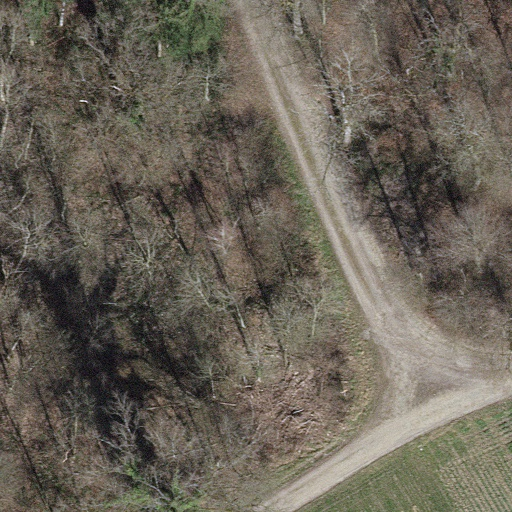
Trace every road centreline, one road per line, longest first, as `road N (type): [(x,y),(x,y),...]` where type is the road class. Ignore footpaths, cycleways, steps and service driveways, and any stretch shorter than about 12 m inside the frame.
road 1 (track): [(397,436),(280,21),(265,0)]
road 2 (track): [(282,511),(397,436)]
road 3 (track): [(397,436),(511,390)]
